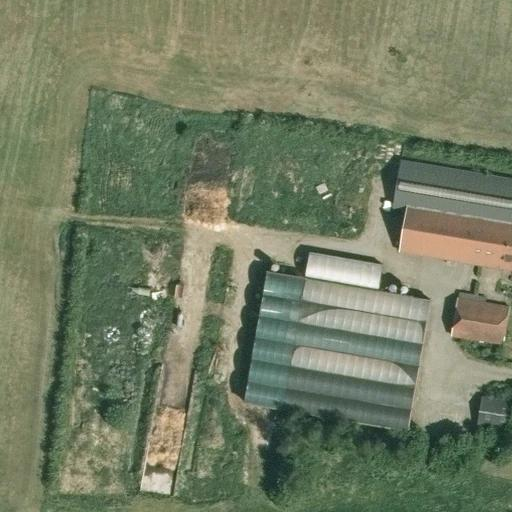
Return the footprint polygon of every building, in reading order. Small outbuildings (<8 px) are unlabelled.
[(511,180),(401,162),(393,211),(405,213),(399,251),(511,270),(511,221),(511,222),(511,213),(511,180)] [(246,403),(408,431),(431,300),(378,291),(382,265),(310,252),(306,278),(268,272),(246,403)] [(502,345),(509,308),(458,299),(451,336),(502,345)] [(509,430),(511,413),(511,403),(481,399),(477,425),(509,430)] [(264,415),(264,427),(297,428),(298,416),(264,415)] [(125,469),(147,483),(160,462),(138,449),(125,469)]
